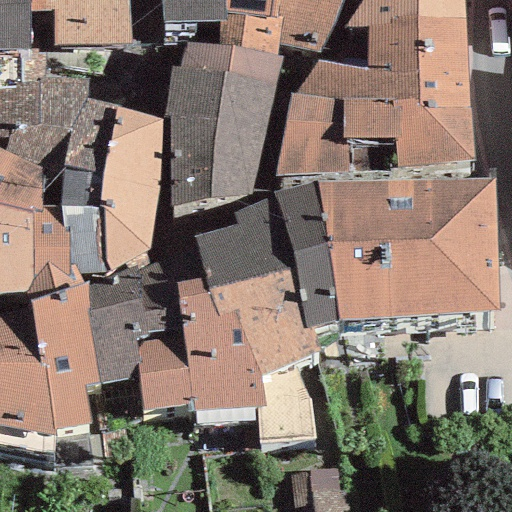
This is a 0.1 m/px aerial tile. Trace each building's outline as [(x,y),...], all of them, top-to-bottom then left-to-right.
[(0,0),(0,48),(29,49),(26,10),(26,0),(0,0)] [(26,0),(26,10),(54,8),(51,46),(131,45),(127,0),(26,0)] [(226,23),(223,0),(160,0),(164,46),(186,44),(219,45),(218,21),(226,23)] [(223,0),(226,23),(218,21),(219,45),(276,57),(276,44),(319,55),(333,28),(343,0),(223,0)] [(462,0),(351,0),(345,28),(366,27),(462,20),(462,0)] [(469,107),(462,20),(366,27),(366,68),(366,101),(417,100),(417,107),(469,107)] [(3,153),(42,170),(63,170),(99,177),(115,109),(163,119),(171,68),(179,69),(186,44),(164,46),(131,45),(51,46),(51,54),(40,51),(40,122),(11,126),(3,153)] [(186,44),(179,69),(274,83),(282,57),(276,57),(219,45),(186,44)] [(40,51),(29,49),(0,48),(0,152),(3,153),(11,126),(40,122),(40,51)] [(473,160),(469,107),(417,107),(417,100),(366,101),(366,68),(317,61),(295,93),(290,93),(273,177),(344,173),(397,169),(473,160)] [(249,196),(274,83),(179,69),(171,68),(163,119),(169,120),(170,207),(249,196)] [(163,119),(115,109),(99,177),(63,170),(62,186),(61,206),(62,229),(68,229),(69,265),(74,265),(80,275),(109,272),(123,265),(145,254),(150,251),(153,227),(159,188),(163,119)] [(0,152),(0,293),(26,291),(26,295),(67,285),(81,281),(80,275),(74,265),(69,265),(68,229),(62,229),(61,206),(39,209),(41,181),(42,170),(3,153),(0,152)] [(497,312),(493,180),(316,183),(337,323),(497,312)] [(316,183),(270,192),(273,198),(292,255),(303,331),(312,329),(337,323),(316,183)] [(292,255),(273,198),(232,215),(237,227),(193,238),(205,277),(217,318),(236,312),(260,375),(264,407),(256,408),(258,444),(315,441),(309,399),(292,362),(318,353),(312,329),(303,331),(292,255)] [(148,258),(145,254),(123,265),(124,267),(124,271),(149,266),(148,258)] [(182,336),(175,282),(171,257),(149,266),(124,271),(109,279),(110,285),(88,286),(87,312),(99,385),(138,375),(136,342),(182,336)] [(205,277),(175,282),(182,336),(136,342),(138,375),(141,412),(192,400),(193,414),(256,408),(264,407),(260,375),(236,312),(217,318),(205,277)] [(91,423),(82,387),(99,385),(87,312),(88,286),(88,283),(82,285),(68,289),(29,301),(30,307),(0,313),(0,425),(60,438),(52,427),(91,423)] [(355,511),(353,484),(312,487),(314,511),(355,511)]
